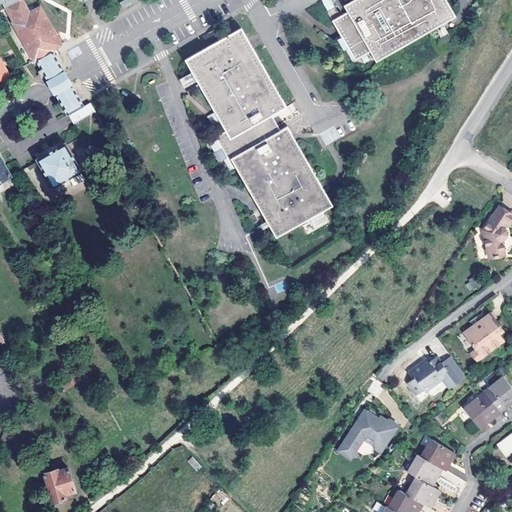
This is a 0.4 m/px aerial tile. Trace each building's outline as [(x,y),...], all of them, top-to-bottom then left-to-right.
[(95,112),(90,103),(84,106),(67,78),(52,50),(61,45),(64,43),(64,41),(60,43),(40,8),(29,14),(21,0),(18,0),(5,7),(14,22),(13,23),(35,61),(36,61),(51,88),(67,116),(69,115),(75,124),(95,112)] [(123,0),(120,2),(123,8),(138,0),(123,0)] [(334,29),(354,67),(368,60),(372,67),(450,25),(436,0),(362,0),(342,11),(348,21),(334,29)] [(185,61),(225,131),(230,139),(269,116),(283,107),(238,29),(185,61)] [(0,58),(0,80),(10,75),(0,58)] [(184,88),(196,82),(191,73),(180,79),(184,88)] [(234,163),(231,158),(278,131),(269,116),(230,139),(225,131),(215,137),(230,164),(234,163)] [(278,131),(231,158),(234,163),(267,221),(252,230),(259,240),(252,244),(268,272),(283,264),(274,250),(281,246),(276,236),(330,205),(285,127),(278,131)] [(112,140),(98,148),(100,152),(107,148),(119,169),(126,165),(112,140)] [(66,143),(38,159),(54,188),(82,172),(66,143)] [(0,157),(0,181),(10,175),(0,157)] [(481,231),(495,254),(500,251),(501,253),(506,250),(505,249),(510,246),(503,233),(506,232),(506,231),(503,229),(511,216),(498,206),(481,231)] [(253,224),(259,221),(254,213),(248,216),(253,224)] [(474,277),(464,283),(470,292),(480,286),(474,277)] [(54,301),(46,306),(51,313),(46,316),(49,321),(54,318),(52,314),(60,310),(54,301)] [(478,358),(503,340),(498,333),(502,330),(490,312),(477,321),(478,323),(476,325),(473,327),(472,325),(463,332),(475,349),(472,351),(470,356),(472,359),(478,358)] [(422,364),(421,361),(407,371),(409,373),(412,377),(410,378),(412,381),(407,385),(415,394),(421,390),(422,392),(441,378),(448,388),(465,375),(449,354),(439,362),(434,355),(427,360),(425,362),(422,364)] [(84,365),(59,378),(65,389),(90,376),(84,365)] [(511,386),(503,376),(484,393),(499,412),(511,401),(511,400),(511,386)] [(125,395),(133,409),(143,403),(135,389),(125,395)] [(487,421),(499,412),(484,393),(465,409),(480,427),(487,421)] [(113,413),(128,405),(123,397),(108,405),(113,413)] [(369,419),(373,411),(366,407),(359,420),(363,422),(369,419)] [(349,449),(351,457),(360,455),(358,451),(367,437),(374,435),(377,437),(381,448),(385,450),(401,423),(390,416),(389,418),(382,414),(381,416),(373,411),(369,419),(363,422),(359,420),(343,446),(349,449)] [(511,429),(496,440),(507,456),(511,451),(511,429)] [(432,438),(422,455),(442,467),(445,469),(449,462),(455,452),(432,438)] [(349,449),(343,446),(340,451),(351,457),(349,449)] [(409,471),(417,476),(432,484),(437,476),(442,467),(422,455),(419,454),(409,471)] [(193,456),(188,460),(196,472),(202,468),(193,456)] [(63,461),(45,468),(57,497),(74,490),(73,489),(84,484),(74,458),(63,462),(63,461)] [(423,503),(430,507),(436,498),(441,490),(432,484),(417,476),(407,493),(423,503)] [(220,507),(229,499),(220,489),(211,498),(220,507)] [(399,489),(389,506),(398,511),(417,511),(423,503),(407,493),(399,489)]
